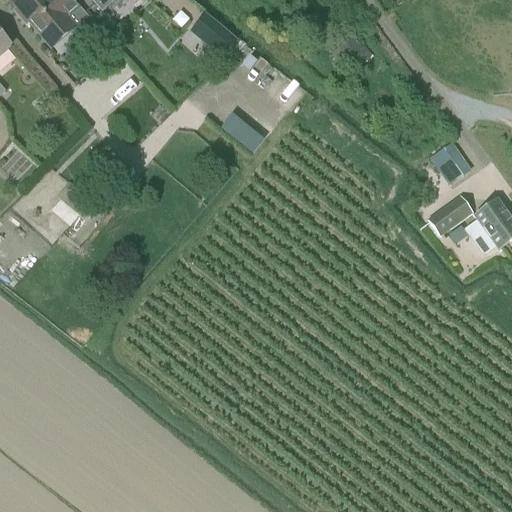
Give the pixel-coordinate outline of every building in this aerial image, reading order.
[(22,0),(13,7),(19,17),(16,20),(27,32),(31,29),(44,43),(51,52),(87,21),(69,0),(22,0)] [(118,0),(89,0),(101,14),(118,0)] [(207,18),(192,36),(222,62),(237,44),(207,18)] [(0,59),(10,51),(0,38),(0,59)] [(345,46),(331,57),(348,78),(362,67),(345,46)] [(107,73),(122,87),(134,73),(119,60),(107,73)] [(435,157),(455,185),(473,172),(453,144),(435,157)] [(438,240),(476,214),(464,197),(426,224),(438,240)] [(61,201),(53,212),(71,227),(80,216),(61,201)] [(496,254),(511,243),(511,226),(497,205),(473,222),(496,254)]
